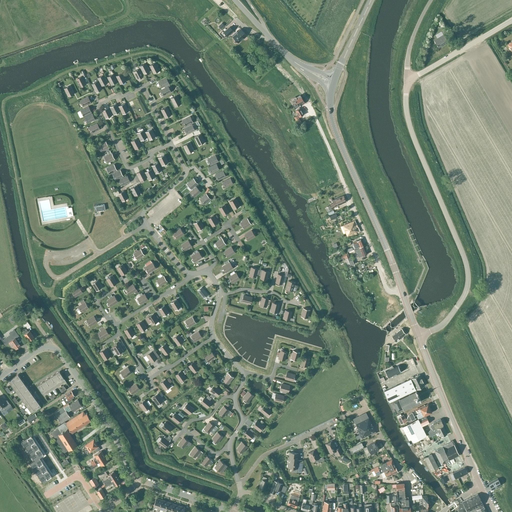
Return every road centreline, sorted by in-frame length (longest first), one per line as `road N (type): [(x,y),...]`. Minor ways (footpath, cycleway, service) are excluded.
road 1 (unclassified): [(418,336),(447,320),(465,292),(467,271),(414,140),(406,78)]
road 2 (tertiary): [(418,336),(334,131),(333,82)]
road 3 (unclassified): [(0,376),(36,349),(57,350),(141,481)]
road 4 (residential): [(171,143),(127,167),(97,110),(143,86)]
road 5 (tertiary): [(479,485),(418,336)]
road 6 (residential): [(213,336),(149,379),(114,325)]
road 7 (tertiary): [(333,82),(293,61),(234,0)]
road 8 (unclassified): [(406,78),(511,20)]
